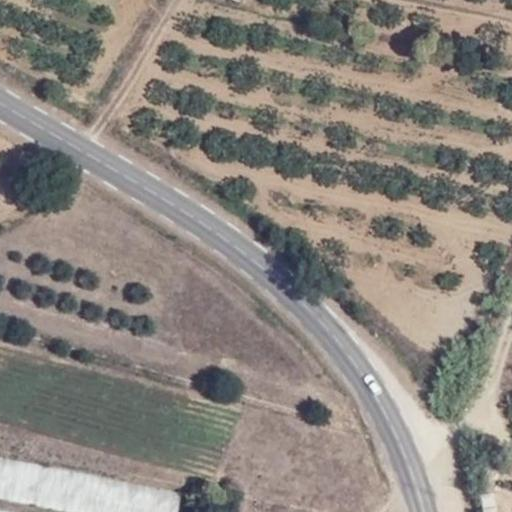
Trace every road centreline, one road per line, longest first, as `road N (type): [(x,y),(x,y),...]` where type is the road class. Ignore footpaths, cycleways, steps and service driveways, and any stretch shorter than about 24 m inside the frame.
road 1 (secondary): [(429,511),(423,463),(261,248),(0,99)]
road 2 (unknown): [(0,304),(381,407)]
